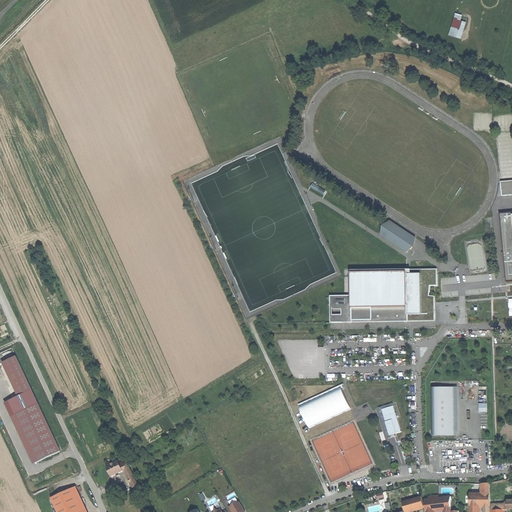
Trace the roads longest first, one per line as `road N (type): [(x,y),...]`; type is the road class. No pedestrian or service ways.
road 1 (residential): [(103,511),(0,287)]
road 2 (track): [(248,316),(330,498)]
road 3 (track): [(352,0),(406,39),(511,85)]
road 4 (residential): [(299,511),(425,475)]
